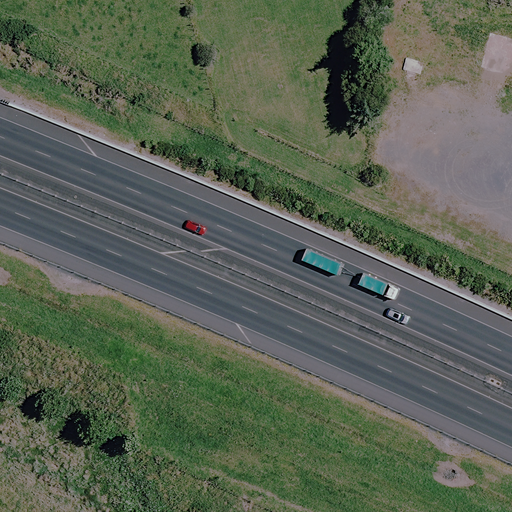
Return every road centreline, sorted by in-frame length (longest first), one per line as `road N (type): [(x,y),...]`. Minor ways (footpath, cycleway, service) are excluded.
road 1 (motorway): [(511,431),(355,355),(0,210)]
road 2 (motorway): [(0,142),(374,293),(511,360)]
